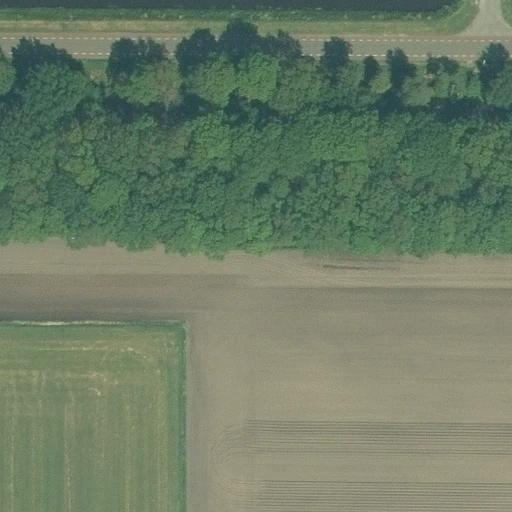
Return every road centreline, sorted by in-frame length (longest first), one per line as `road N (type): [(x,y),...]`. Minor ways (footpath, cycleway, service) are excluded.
road 1 (unclassified): [(0,45),(511,47)]
road 2 (track): [(0,108),(511,109)]
